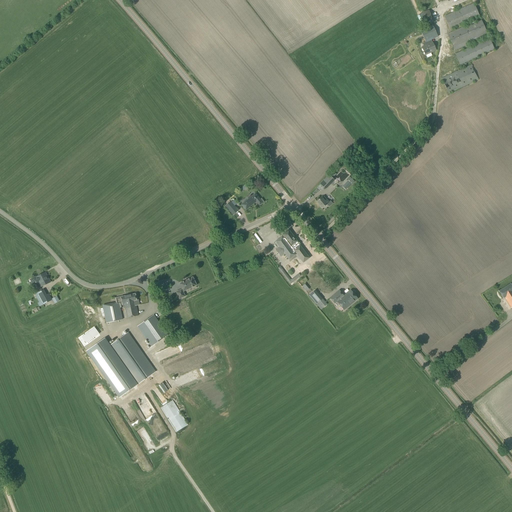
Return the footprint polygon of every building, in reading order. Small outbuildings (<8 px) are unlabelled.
[(470,26),(468,21),(479,16),(474,4),(445,17),(450,29),(466,22),(468,27),(448,36),(455,50),(475,41),(477,45),(455,54),(460,65),(494,50),(490,39),(480,44),(479,42),(478,42),(477,40),(488,35),(481,21),(470,26)] [(425,23),(433,20),(429,11),(421,14),(425,23)] [(420,30),(425,42),(423,44),(424,47),(422,48),(425,55),(436,51),(433,43),(432,43),(431,40),(438,37),(433,25),(420,30)] [(394,68),(415,58),(408,42),(396,48),(398,51),(396,52),(398,56),(390,60),(394,68)] [(448,94),(479,80),(472,65),(442,78),(448,94)] [(342,174),(343,176),(338,181),(342,186),(352,177),(346,171),(342,174)] [(325,190),(335,180),(329,175),(320,184),(325,190)] [(346,190),(352,184),(348,181),(343,187),(346,190)] [(260,200),(259,199),(260,199),(255,193),(241,205),(246,210),(256,202),(259,206),(260,205),(261,205),(264,202),(261,199),(260,200)] [(324,196),(322,198),(317,202),(322,208),(327,205),(329,207),(333,204),(330,201),(329,202),(327,199),(326,200),(324,196)] [(233,215),(238,211),(230,201),(225,206),(233,215)] [(282,237),(275,241),(280,247),(276,250),(280,257),(285,254),(289,260),(295,255),(295,254),(296,253),(303,263),(309,258),(300,245),(299,246),(297,243),(298,243),(297,241),(289,230),(282,235),(283,236),(282,237)] [(291,280),(280,267),(278,269),(290,285),(301,276),(299,274),(291,280)] [(45,272),(35,277),(30,280),(33,287),(39,284),(41,287),(51,282),(45,272)] [(179,284),(182,289),(176,292),(179,299),(183,297),(181,293),(197,285),(193,277),(179,284)] [(511,307),(511,286),(511,284),(499,291),(503,298),(504,298),(511,308),(511,307)] [(323,298),(315,289),(308,295),(316,304),(323,298)] [(335,304),(337,302),(344,310),(358,299),(350,290),(344,296),(339,290),(330,298),(335,304)] [(37,293),(34,295),(38,301),(38,302),(37,303),(39,307),(43,305),(48,302),(45,296),(42,291),(37,293)] [(138,316),(136,306),(140,305),(139,300),(136,301),(135,294),(120,297),(121,297),(115,298),(116,304),(103,306),(106,323),(122,320),(120,308),(125,307),(127,318),(138,316)] [(151,347),(168,335),(154,315),(137,326),(151,347)] [(99,334),(95,328),(82,337),(86,343),(99,334)] [(155,372),(128,333),(110,345),(105,338),(86,352),(119,398),(135,386),(155,372)] [(163,383),(158,386),(163,394),(168,390),(163,383)] [(176,433),(188,425),(173,400),(160,408),(176,433)]
